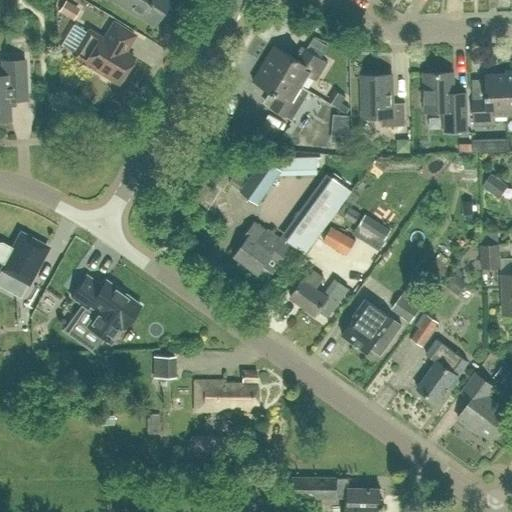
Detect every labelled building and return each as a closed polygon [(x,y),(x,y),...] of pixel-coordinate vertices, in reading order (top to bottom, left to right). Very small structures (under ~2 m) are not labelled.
[(72,20),(79,8),(64,0),(58,11),(72,20)] [(112,0),(153,25),(168,0),(112,0)] [(133,58),(124,52),(134,35),(113,22),(102,39),(99,37),(83,63),(117,84),(133,58)] [(264,63),(302,86),(308,76),(316,81),(327,62),(306,49),(299,60),(274,45),(264,63)] [(0,119),(9,119),(9,106),(9,99),(26,98),(24,60),(0,61),(1,76),(0,75),(0,119)] [(310,91),(302,86),(264,63),(253,81),(277,96),(270,107),(292,120),(310,91)] [(507,116),(506,71),(505,71),(505,73),(485,74),(486,100),(472,100),(473,126),(495,125),(495,117),(507,116)] [(425,112),(444,112),(445,131),(467,130),(466,101),(454,101),(453,72),(423,73),(425,112)] [(405,126),(405,103),(393,103),(392,74),(362,75),(363,118),(381,117),(381,127),(405,126)] [(338,92),(331,103),(347,113),(350,108),(342,103),(346,97),(338,92)] [(331,142),(347,143),(349,115),(333,114),(331,142)] [(232,144),(264,148),(267,125),(234,121),(232,144)] [(472,139),(473,152),(486,152),(486,139),(472,139)] [(282,170),(271,162),(264,158),(240,191),(258,204),(282,170)] [(306,254),(356,185),(336,171),(286,241),(306,254)] [(240,189),(245,181),(235,174),(229,182),(240,189)] [(354,223),(360,213),(349,206),(343,216),(354,223)] [(383,241),(391,229),(365,213),(358,226),(383,241)] [(394,244),(411,256),(419,245),(426,250),(435,236),(412,219),(394,244)] [(259,272),(263,265),(273,272),(291,246),(266,228),(265,229),(255,221),(246,233),(249,236),(236,255),(259,272)] [(347,255),(356,240),(331,226),(322,241),(347,255)] [(480,232),(481,244),(480,244),(481,268),(501,267),(502,275),(503,314),(511,313),(511,261),(511,260),(500,260),(499,244),(498,243),(497,231),(480,232)] [(0,261),(5,264),(2,269),(27,283),(46,247),(21,234),(13,249),(3,244),(0,243),(0,261)] [(328,316),(348,289),(335,280),(325,294),(315,287),(323,278),(310,268),(291,296),(317,315),(321,310),(328,316)] [(274,272),(254,286),(273,313),(293,300),(274,272)] [(89,303),(97,308),(86,323),(110,341),(121,326),(123,327),(139,304),(105,279),(100,286),(86,276),(72,295),(87,306),(89,303)] [(410,322),(415,315),(420,308),(401,295),(390,309),(410,322)] [(380,353),(395,331),(400,324),(388,315),(365,300),(363,304),(355,315),(343,333),(368,352),(372,347),(380,353)] [(423,312),(415,325),(418,327),(411,338),(422,346),(438,322),(423,312)] [(457,372),(466,360),(437,339),(426,354),(436,361),(418,387),(439,402),(459,373),(457,372)] [(152,377),(175,377),(175,356),(152,356),(152,377)] [(501,383),(508,372),(501,366),(493,377),(501,383)] [(251,407),(257,407),(257,372),(241,372),(241,382),(195,381),(195,409),(251,410),(251,407)] [(498,422),(506,410),(487,397),(494,387),(475,374),(462,391),(472,398),(458,418),(477,431),(478,429),(492,439),(502,424),(498,422)] [(146,434),(159,433),(159,413),(148,413),(148,417),(146,418),(146,434)] [(121,469),(121,480),(139,480),(139,468),(121,469)] [(337,499),(337,476),(291,476),(291,498),(337,499)] [(381,489),(369,489),(348,489),(347,511),(382,511),(382,499),(381,499),(381,489)]
